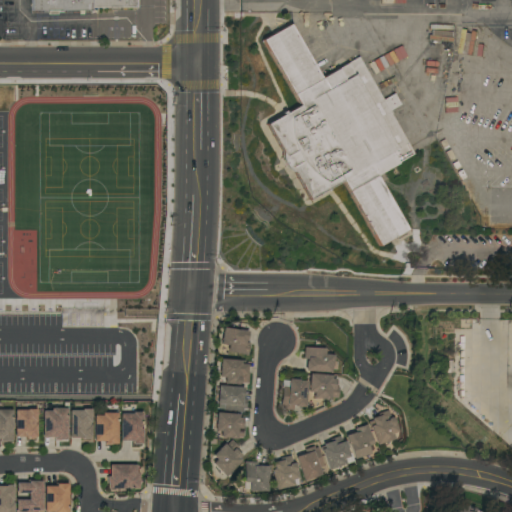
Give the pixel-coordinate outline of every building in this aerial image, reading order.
[(91,11),(58,11),(58,14),(49,14),(49,11),(32,11),(32,0),(91,0),(91,7),(91,11)] [(136,0),(136,7),(120,7),(119,11),(110,11),(110,7),(91,7),(91,0),(136,0)] [(261,40),(290,24),(321,78),(358,56),(383,100),(394,93),(400,104),(389,111),(414,154),(376,176),(407,230),(379,246),(342,181),(309,200),(293,171),(287,168),(285,165),(283,160),(282,156),(282,153),(266,124),(282,114),(282,113),(284,112),(285,113),(299,105),(261,40)] [(461,29),(466,30),(466,33),(470,34),(471,30),(476,31),(472,55),(457,52),(461,29)] [(511,189),(511,225),(491,225),(491,189),(511,189)] [(227,352),(228,346),(220,344),(223,328),(238,331),(238,330),(248,332),(246,341),(245,341),(245,343),(249,343),(247,356),(227,352)] [(332,367),(330,367),(330,372),(305,371),(305,361),(307,361),(307,359),(303,359),(303,347),(324,349),(323,355),(333,355),(332,367)] [(245,361),(244,364),(246,365),(245,373),(248,373),(247,383),(239,382),(237,384),(224,383),(224,377),(219,377),(220,359),(245,361)] [(332,375),(332,379),(334,379),(333,388),(338,388),(337,398),(329,397),(329,400),(322,400),(322,399),(313,398),(313,392),(308,392),(309,374),(332,375)] [(304,407),(293,406),(293,410),(284,409),(284,406),(280,406),(282,386),(287,387),(288,379),(297,380),(297,381),(306,381),(304,407)] [(242,388),(241,399),(245,399),(245,409),(243,409),(242,412),(236,412),(236,411),(223,410),(223,405),(216,404),(218,386),(242,388)] [(66,409),(66,440),(53,440),(53,438),(42,438),(42,412),(50,412),(50,409),(66,409)] [(35,410),(35,438),(14,438),(14,412),(27,412),(27,410),(35,410)] [(90,410),(90,439),(69,439),(69,411),(81,411),(81,410),(90,410)] [(367,422),(371,421),(370,419),(377,416),(377,414),(387,410),(390,418),(392,419),(397,432),(391,433),(393,439),(376,445),(367,422)] [(0,411),(12,411),(11,442),(0,442),(0,411)] [(119,442),(119,414),(141,413),(142,445),(132,445),(132,441),(119,442)] [(237,414),(237,418),(241,418),(241,427),(243,427),(242,436),(236,435),(236,439),(229,439),(229,438),(219,437),(220,431),(214,431),(216,413),(237,414)] [(117,445),(105,445),(105,442),(93,443),(93,416),(100,416),(100,414),(116,414),(117,445)] [(352,459),(344,436),(356,432),(355,428),(365,424),(372,444),(366,446),(369,454),(352,459)] [(319,447),(322,446),(321,445),(329,442),(329,439),(339,436),(341,442),(344,441),(346,448),(346,449),(348,457),(343,459),(345,464),(327,470),(319,447)] [(225,477),(212,464),(216,460),(212,456),(218,449),(223,444),(225,446),(231,440),(238,447),(235,450),(241,456),(237,459),(240,461),(225,477)] [(295,458),(306,454),(304,449),(313,446),(314,448),(316,447),(323,466),(318,468),(320,474),(303,481),(295,458)] [(275,490),(269,465),(273,465),(272,462),(280,460),(279,458),(290,456),(292,463),(295,465),(298,479),(292,480),(293,485),(275,490)] [(267,491),(260,491),(260,492),(248,491),(249,488),(244,488),(244,482),(243,482),(244,462),(256,462),(256,466),(268,466),(267,491)] [(108,466),(136,465),(136,474),(139,474),(139,490),(106,491),(106,477),(109,477),(108,466)] [(41,482),(41,511),(37,511),(15,511),(15,500),(28,500),(28,495),(15,495),(15,484),(27,484),(27,482),(41,482)] [(67,484),(66,511),(43,511),(44,487),(55,487),(55,484),(67,484)] [(13,511),(0,511),(0,487),(13,487),(13,511)] [(480,511),(450,511),(454,503),(480,511)]
